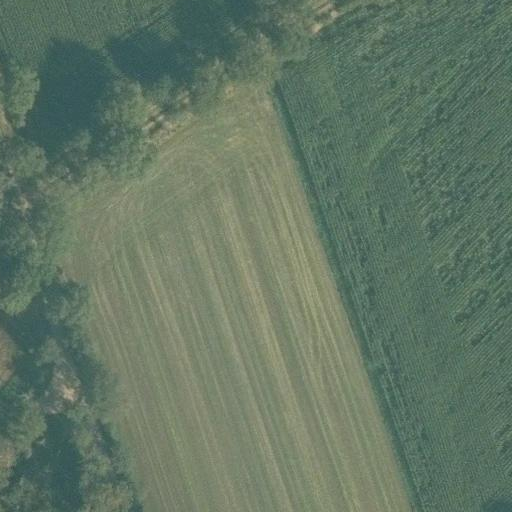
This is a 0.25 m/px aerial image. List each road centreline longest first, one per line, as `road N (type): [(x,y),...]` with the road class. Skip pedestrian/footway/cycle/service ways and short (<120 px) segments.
road 1 (track): [(14,207),(327,0)]
road 2 (track): [(118,511),(14,207)]
